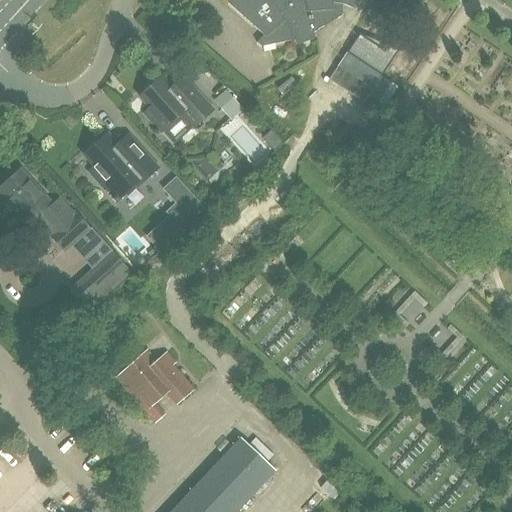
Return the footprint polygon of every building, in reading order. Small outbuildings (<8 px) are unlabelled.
[(229,0),(227,3),(254,27),(263,35),(257,43),(262,48),(294,40),(298,46),(315,39),(313,33),(341,16),(343,5),(353,9),(356,0),(229,0)] [(382,76),(347,53),(329,80),(364,104),(382,76)] [(184,78),(173,87),(163,76),(141,96),(151,108),(144,115),(153,125),(158,125),(158,130),(160,133),(175,120),(186,121),(193,129),(213,110),(184,78)] [(227,94),(218,102),(232,118),(241,110),(227,94)] [(270,131),(261,139),(272,152),(282,144),(270,131)] [(128,136),(118,146),(108,135),(86,154),(96,166),(88,173),(115,203),(136,185),(137,187),(158,169),(128,136)] [(20,170),(0,188),(0,199),(23,225),(36,213),(40,217),(38,219),(52,235),(50,236),(64,251),(89,229),(75,214),(74,216),(59,200),(53,206),(20,170)] [(166,213),(181,229),(203,210),(176,179),(164,190),(177,204),(166,213)] [(113,255),(73,290),(89,308),(129,273),(113,255)] [(117,378),(156,423),(165,415),(155,404),(167,393),(172,399),(173,397),(179,404),(194,391),(173,367),(176,364),(167,353),(157,362),(147,351),(117,378)] [(240,439),(171,511),(237,511),(275,471),(240,439)]
